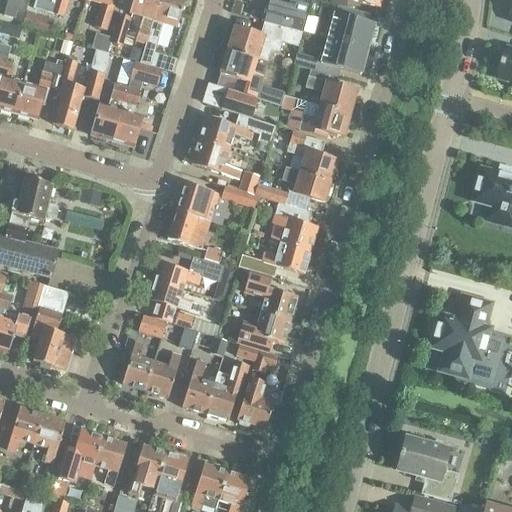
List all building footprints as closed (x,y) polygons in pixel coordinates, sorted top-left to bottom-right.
[(8,0),(4,17),(16,20),(21,0),(8,0)] [(69,0),(83,0),(87,1),(86,0),(56,0),(52,16),(64,19),(69,0)] [(86,0),(87,1),(102,6),(95,29),(107,33),(114,8),(111,7),(113,0),(86,0)] [(136,43),(146,46),(160,0),(134,0),(129,15),(143,19),(136,43)] [(160,0),(146,46),(140,65),(162,72),(166,57),(155,54),(163,26),(177,30),(185,0),(160,0)] [(381,0),(339,0),(379,10),(381,0)] [(294,8),(270,1),(268,7),(266,6),(262,22),(283,28),(303,34),(310,7),(295,3),(294,8)] [(120,16),(111,45),(122,48),(131,20),(120,16)] [(375,26),(335,16),(329,41),(368,51),(375,26)] [(25,17),(22,28),(42,34),(45,23),(25,17)] [(12,27),(1,24),(0,28),(0,34),(4,35),(10,32),(12,27)] [(235,29),(227,53),(257,62),(262,48),(280,54),(282,46),(298,50),(303,34),(283,28),(279,42),(235,29)] [(95,37),(91,51),(107,56),(111,41),(95,37)] [(362,76),(368,51),(329,41),(322,66),(362,76)] [(0,85),(0,111),(16,116),(24,85),(9,80),(14,64),(8,63),(12,49),(0,45),(0,81),(1,81),(0,85)] [(504,54),(498,74),(502,75),(501,80),(511,83),(511,50),(510,50),(508,55),(504,54)] [(247,84),(243,96),(255,100),(266,65),(257,62),(227,53),(220,77),(247,84)] [(95,54),(82,100),(98,104),(104,79),(109,58),(95,54)] [(307,60),(296,57),(294,67),(305,70),(307,60)] [(123,61),(115,86),(128,90),(130,81),(135,64),(123,61)] [(62,79),(59,91),(58,98),(61,99),(54,127),(74,132),(85,91),(71,87),(76,65),(67,62),(64,70),(62,79)] [(162,72),(140,65),(135,64),(130,81),(157,89),(162,72)] [(50,88),(59,91),(62,79),(64,70),(44,65),(38,89),(24,85),(16,116),(38,122),(42,107),(45,108),(50,88)] [(324,95),(320,108),(351,116),(357,92),(309,79),(306,90),(324,95)] [(92,138),(113,144),(128,90),(115,86),(109,108),(101,106),(92,138)] [(128,90),(113,144),(135,150),(143,118),(135,116),(140,93),(128,90)] [(258,101),(255,100),(243,96),(228,92),(222,111),(252,121),(258,101)] [(277,92),(273,105),(281,108),(285,95),(277,92)] [(327,140),(328,136),(345,140),(351,116),(320,108),(306,104),(299,132),(327,140)] [(206,119),(199,143),(229,152),(234,137),(251,142),(254,134),(260,136),(258,143),(270,147),(275,130),(238,118),(235,128),(206,119)] [(304,160),(300,174),(332,184),(339,162),(322,157),(326,144),(294,134),(287,155),(304,160)] [(229,152),(199,143),(192,167),(239,181),(242,173),(224,168),(229,152)] [(294,195),(325,205),(328,197),(331,198),(334,187),(331,186),(332,184),(300,174),(285,169),(281,182),(289,185),(287,192),(289,193),(294,195)] [(511,214),(511,178),(481,170),(479,181),(476,180),(473,192),(475,193),(472,203),(489,208),(486,221),(501,226),(504,212),(511,214)] [(244,175),(238,193),(254,198),(259,179),(244,175)] [(12,215),(9,226),(29,231),(31,220),(44,223),(44,220),(52,221),(56,219),(57,212),(55,208),(47,206),(52,187),(24,180),(19,204),(14,203),(12,215)] [(185,185),(177,213),(202,221),(211,224),(219,196),(185,185)] [(272,203),(275,193),(257,188),(254,198),(257,199),(272,203)] [(221,200),(253,210),(257,199),(254,198),(238,193),(225,189),(221,200)] [(98,208),(102,195),(83,190),(80,203),(98,208)] [(279,205),(285,207),(288,197),(275,193),(272,203),(279,205)] [(272,242),(281,244),(311,253),(318,229),(291,222),(295,210),(285,207),(279,205),(273,226),(276,227),(272,242)] [(202,221),(177,213),(168,241),(202,252),(206,239),(198,237),(202,221)] [(29,231),(9,226),(6,239),(0,237),(0,266),(51,280),(58,253),(25,244),(29,231)] [(311,253),(281,244),(277,259),(264,256),(262,264),(305,277),(311,253)] [(206,251),(203,261),(220,266),(223,256),(206,251)] [(160,265),(154,283),(183,292),(185,283),(198,287),(201,278),(232,287),(236,274),(223,270),(224,267),(220,266),(203,261),(193,258),(188,273),(160,265)] [(298,299),(269,290),(272,280),(250,274),(244,295),(265,301),(261,314),(290,322),(291,322),(298,299)] [(183,292),(154,283),(149,302),(156,304),(152,320),(171,326),(176,310),(200,317),(203,307),(180,300),(183,292)] [(39,312),(30,339),(40,341),(33,363),(66,372),(71,355),(60,352),(65,336),(57,334),(63,317),(59,315),(65,296),(43,290),(37,311),(39,312)] [(2,295),(0,303),(0,352),(7,355),(13,336),(25,340),(31,320),(8,313),(13,298),(2,295)] [(492,306),(463,298),(459,312),(458,312),(458,313),(463,314),(461,322),(441,316),(439,323),(435,321),(429,342),(433,343),(432,349),(445,353),(440,372),(469,380),(474,361),(482,363),(482,361),(499,365),(505,343),(489,338),(491,331),(485,329),(492,306)] [(26,301),(23,311),(35,315),(38,304),(26,301)] [(99,304),(88,301),(85,309),(97,312),(99,304)] [(290,324),(290,322),(261,314),(257,328),(243,325),(237,346),(240,346),(259,352),(269,355),(273,343),(284,346),(287,335),(289,335),(292,326),(290,324)] [(216,340),(220,329),(178,315),(174,326),(216,340)] [(143,318),(139,333),(161,341),(166,325),(143,318)] [(183,331),(177,349),(190,353),(196,335),(183,331)] [(214,341),(209,356),(223,360),(227,345),(214,341)] [(122,386),(145,393),(154,364),(140,359),(144,346),(135,344),(122,386)] [(236,358),(256,364),(259,353),(259,352),(240,346),(236,358)] [(256,364),(255,366),(253,372),(264,376),(267,367),(277,370),(280,360),(259,353),(256,364)] [(154,364),(145,393),(168,401),(181,358),(172,355),(169,368),(154,364)] [(182,409),(205,416),(215,386),(200,382),(205,365),(196,363),(182,409)] [(229,423),(237,394),(242,392),(249,368),(234,363),(230,378),(218,375),(215,386),(205,416),(229,423)] [(266,386),(260,383),(250,380),(237,422),(239,422),(240,427),(249,430),(252,426),(266,431),(274,405),(261,401),(266,386)] [(19,442),(33,447),(43,417),(20,410),(7,452),(15,455),(19,442)] [(43,417),(33,447),(48,451),(44,464),(52,466),(66,424),(43,417)] [(75,452),(64,449),(56,473),(57,474),(50,499),(63,502),(71,476),(91,482),(95,468),(104,440),(81,433),(75,452)] [(422,496),(451,504),(459,476),(447,473),(445,465),(449,451),(447,450),(443,445),(437,443),(431,446),(406,439),(404,448),(402,453),(401,453),(400,457),(401,457),(399,463),(400,463),(397,472),(426,480),(422,496)] [(104,440),(95,468),(108,472),(104,486),(114,489),(127,446),(104,440)] [(154,492),(156,483),(165,454),(143,447),(129,495),(138,498),(142,488),(154,492)] [(165,454),(156,483),(170,487),(166,500),(176,504),(189,461),(165,454)] [(212,511),(214,511),(218,502),(227,473),(204,466),(191,508),(201,511),(202,509),(212,511)] [(41,496),(50,499),(57,474),(56,473),(48,471),(41,496)] [(227,473),(218,502),(231,506),(228,511),(239,511),(250,480),(227,473)] [(109,491),(106,503),(115,506),(118,497),(118,494),(109,491)] [(32,511),(37,496),(28,494),(23,511),(32,511)] [(37,496),(32,511),(41,511),(45,499),(37,496)] [(115,506),(113,511),(133,511),(137,503),(118,497),(115,506)] [(52,501),(50,507),(52,508),(51,511),(65,511),(68,506),(52,501)]
